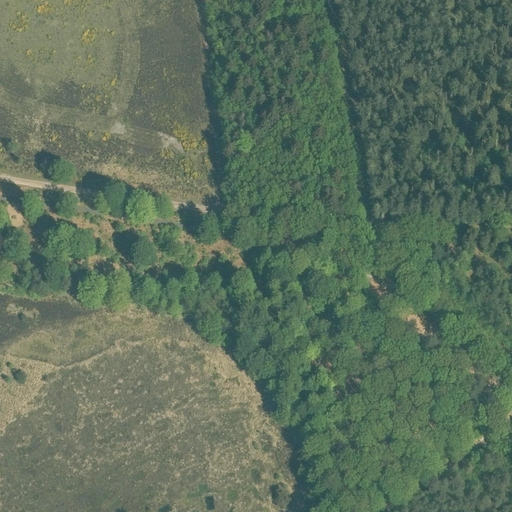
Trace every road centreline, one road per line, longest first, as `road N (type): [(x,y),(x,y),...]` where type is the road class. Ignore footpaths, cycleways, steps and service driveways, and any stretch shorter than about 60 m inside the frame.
road 1 (track): [(327,0),(366,237),(511,363)]
road 2 (track): [(0,179),(366,237)]
road 3 (track): [(341,511),(366,237)]
road 4 (track): [(511,230),(366,237)]
